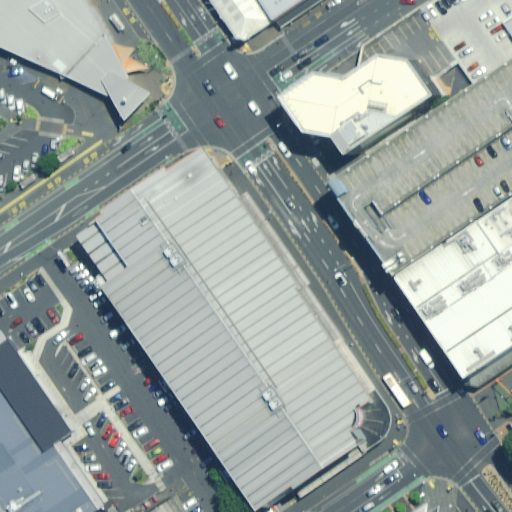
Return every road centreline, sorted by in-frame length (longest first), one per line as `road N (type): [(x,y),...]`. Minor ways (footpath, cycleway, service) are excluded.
road 1 (secondary): [(233,97),(458,434)]
road 2 (tertiary): [(233,97),(0,251)]
road 3 (tertiary): [(380,0),(233,97)]
road 4 (tertiary): [(458,434),(349,511)]
